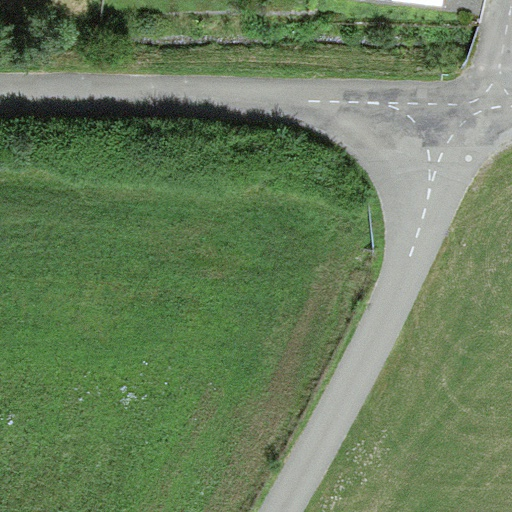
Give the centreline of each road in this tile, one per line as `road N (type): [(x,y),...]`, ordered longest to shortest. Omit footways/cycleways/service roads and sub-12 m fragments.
road 1 (track): [(278,511),(490,107),(511,14)]
road 2 (unclassified): [(511,106),(0,102)]
